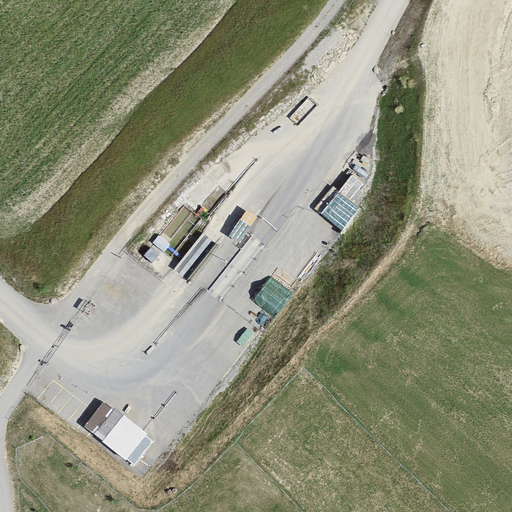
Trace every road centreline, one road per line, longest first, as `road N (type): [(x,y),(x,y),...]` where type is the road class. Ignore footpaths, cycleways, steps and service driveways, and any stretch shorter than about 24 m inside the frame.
road 1 (track): [(331,0),(80,294),(0,417)]
road 2 (track): [(143,390),(254,276),(279,204),(329,131),(366,119),(460,152),(511,132)]
